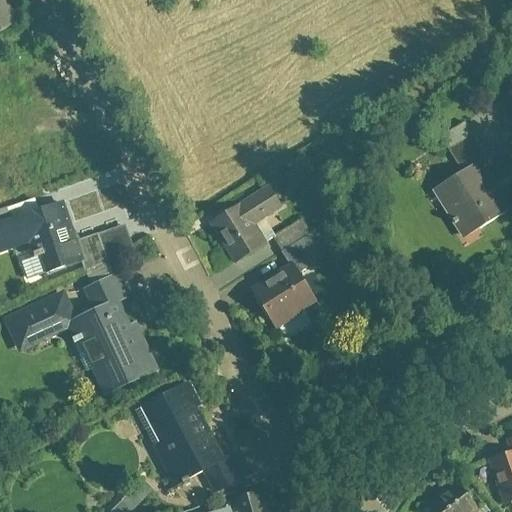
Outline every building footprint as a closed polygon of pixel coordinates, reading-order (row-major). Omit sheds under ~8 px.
[(0,0),(0,31),(17,24),(6,0),(0,0)] [(474,150),(417,188),(451,238),(508,199),(474,150)] [(203,221),(230,264),(268,240),(253,217),(280,200),(268,180),(203,221)] [(0,251),(6,249),(18,281),(82,257),(60,196),(0,217),(0,251)] [(61,318),(89,374),(142,347),(111,286),(122,281),(108,255),(79,270),(89,289),(72,297),(60,272),(0,302),(0,315),(14,342),(61,318)] [(289,258),(245,289),(273,328),(317,297),(289,258)] [(166,372),(132,396),(153,424),(129,441),(156,478),(184,458),(203,484),(231,464),(186,401),(166,372)] [(468,446),(487,495),(511,485),(511,416),(493,423),(498,435),(468,446)] [(426,511),(466,511),(453,499),(463,488),(439,466),(410,498),(426,511)] [(185,511),(276,511),(277,511),(266,472),(223,484),(226,497),(184,508),(185,511)]
